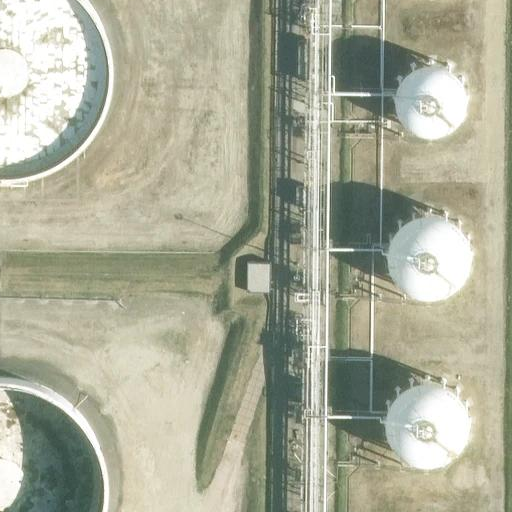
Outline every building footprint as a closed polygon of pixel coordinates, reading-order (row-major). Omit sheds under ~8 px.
[(109,76),(109,67),(109,58),(108,49),(106,40),(103,31),(100,23),(96,15),(91,7),(85,0),(0,0),(0,170),(4,170),(13,170),(22,169),(31,167),(39,164),(48,161),(56,157),(64,152),(71,147),(78,141),(84,134),(90,127),(95,119),(99,111),(102,103),(105,94),(107,85),(109,76)] [(461,101),(462,94),(461,86),(459,79),(455,72),(451,66),(444,61),(438,58),(433,56),(425,55),(419,55),(409,58),(404,60),(398,65),(393,70),(389,77),(386,86),(385,92),(385,100),(387,107),(391,114),(395,120),(399,123),(406,128),(413,131),(421,132),(428,132),(437,130),(444,126),(450,122),(454,116),(458,109),(461,101)] [(460,257),(460,249),(459,241),(457,235),(454,229),(450,223),(445,218),(438,214),(432,212),(424,211),(417,211),(409,213),(402,217),(396,221),(391,227),(387,234),(385,241),(384,249),(384,256),(387,264),(390,271),(395,277),(400,280),(405,284),(413,287),(421,288),(427,287),(434,286),(441,283),(449,277),(454,271),(457,264),(460,257)] [(253,291),(273,292),(275,255),(255,254),(253,291)] [(100,485),(101,476),(100,467),(99,454),(96,443),(92,435),(88,425),(82,415),(70,401),(63,395),(54,388),(43,382),(35,378),(26,375),(13,372),(2,370),(0,370),(0,511),(94,511),(96,507),(99,496),(100,485)] [(463,425),(464,417),(463,408),(461,401),(457,394),(452,388),(448,383),(441,379),(434,376),(424,374),(417,374),(409,376),(402,379),(394,385),(389,389),(384,397),(381,406),(379,415),(380,422),(381,430),(384,437),(389,444),(395,450),(402,454),(409,457),(419,459),(426,459),(437,456),(445,452),(451,447),(455,442),(460,434),(463,425)]
